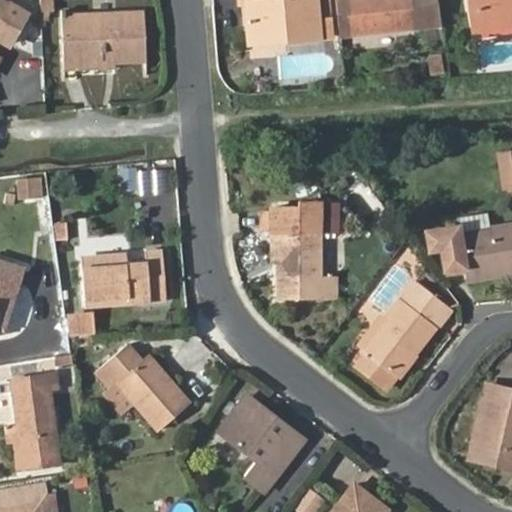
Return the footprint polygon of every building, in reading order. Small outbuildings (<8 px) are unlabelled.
[(0,0),(0,31),(14,39),(24,21),(22,12),(0,0)] [(250,2),(252,38),(289,35),(289,40),(322,37),(318,0),(243,0),(244,3),(250,2)] [(347,0),(336,0),(341,37),(352,36),(347,0)] [(347,0),(352,36),(415,29),(412,0),(347,0)] [(438,0),(412,0),(415,29),(444,26),(438,0)] [(475,0),(468,0),(474,32),(480,32),(475,0)] [(511,0),(475,0),(480,32),(511,26),(511,0)] [(64,16),(65,64),(117,62),(148,61),(146,13),(64,16)] [(117,62),(65,64),(65,71),(117,69),(117,62)] [(511,153),(497,155),(502,188),(511,186),(511,153)] [(166,171),(144,171),(143,193),(166,193),(166,171)] [(17,176),(17,200),(43,200),(43,177),(17,176)] [(442,247),(445,269),(465,267),(467,278),(511,271),(511,227),(458,235),(456,227),(427,231),(429,249),(442,247)] [(278,234),(280,297),(337,297),(336,277),(322,277),(322,234),(278,234)] [(82,259),(85,304),(166,299),(163,250),(147,251),(147,263),(127,264),(126,257),(104,259),(103,257),(82,259)] [(0,330),(5,332),(25,269),(0,260),(0,330)] [(415,281),(363,349),(397,376),(450,309),(415,281)] [(69,312),(68,335),(96,335),(96,312),(69,312)] [(116,383),(158,431),(190,403),(147,355),(141,360),(127,344),(94,371),(110,388),(116,383)] [(13,381),(19,426),(23,454),(58,450),(50,390),(58,389),(56,375),(13,381)] [(511,392),(488,388),(472,458),(511,466),(511,392)] [(246,396),(241,404),(256,416),(262,408),(246,396)] [(256,416),(241,404),(220,431),(260,462),(248,477),(265,490),(302,440),(262,408),(256,416)] [(23,454),(19,426),(7,429),(9,444),(14,444),(18,469),(60,463),(58,450),(23,454)] [(332,511),(385,511),(386,511),(353,485),(332,511)] [(293,511),(316,511),(324,495),(303,486),(293,511)] [(0,493),(0,511),(42,511),(41,504),(47,503),(44,487),(0,493)]
